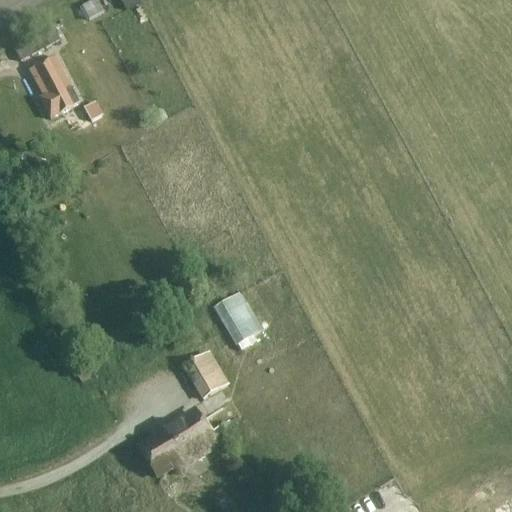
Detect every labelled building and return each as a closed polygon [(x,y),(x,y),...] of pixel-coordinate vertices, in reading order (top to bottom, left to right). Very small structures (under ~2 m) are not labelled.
[(118,0),(120,2),(118,2),(125,14),(140,5),(137,0),(118,0)] [(60,42),(53,29),(14,50),(20,64),(60,42)] [(54,59),(28,73),(43,99),(38,102),(49,123),(80,105),(54,59)] [(90,124),(95,121),(103,116),(96,104),(83,111),(90,124)] [(245,306),(239,296),(213,311),(235,350),(264,333),(246,305),(245,306)] [(210,355),(183,371),(202,404),(229,388),(210,355)] [(72,370),(81,385),(91,380),(82,364),(72,370)] [(153,444),(138,453),(154,481),(169,472),(171,476),(174,478),(177,479),(183,475),(184,472),(183,469),(212,451),(192,416),(151,441),(153,444)]
